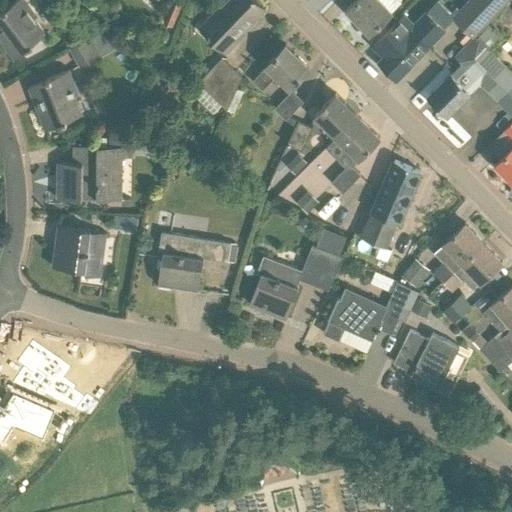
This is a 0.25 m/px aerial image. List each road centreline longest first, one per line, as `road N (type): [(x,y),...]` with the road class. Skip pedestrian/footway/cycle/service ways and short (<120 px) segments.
road 1 (residential): [(511,454),(291,364),(3,295)]
road 2 (residential): [(511,228),(286,0)]
road 3 (residential): [(3,295),(18,191),(0,118)]
